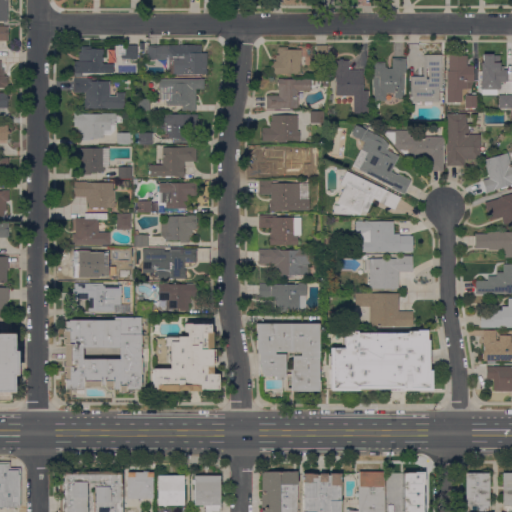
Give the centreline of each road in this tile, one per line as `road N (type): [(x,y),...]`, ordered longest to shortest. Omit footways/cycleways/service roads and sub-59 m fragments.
road 1 (residential): [(37,511),(36,0)]
road 2 (residential): [(239,511),(229,177),(241,23)]
road 3 (residential): [(511,23),(36,23)]
road 4 (residential): [(457,433),(448,207)]
